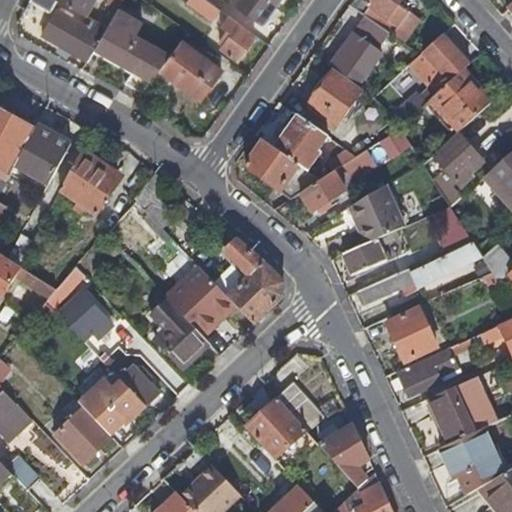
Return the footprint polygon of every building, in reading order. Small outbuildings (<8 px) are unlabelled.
[(52,12),(59,0),(31,0),(52,12)] [(61,0),(86,14),(94,0),(61,0)] [(214,19),(221,10),(207,0),(189,0),(189,1),(214,19)] [(207,0),(221,10),(228,0),(207,0)] [(263,24),(280,0),(237,0),(235,4),(263,24)] [(412,11),(401,4),(403,0),(372,0),(369,6),(371,7),(365,15),(393,35),(394,34),(397,29),(398,30),(412,11)] [(97,47),(153,80),(161,68),(171,55),(137,35),(144,23),(119,8),(108,27),(97,47)] [(44,34),(89,60),(108,27),(90,16),(85,24),(58,9),(44,34)] [(405,42),(422,19),(412,11),(398,30),(397,29),(394,34),(405,42)] [(223,49),(239,60),(257,36),(241,24),(230,16),(223,25),(229,29),(221,41),(227,44),(223,49)] [(382,46),(391,35),(365,16),(356,29),(382,46)] [(353,34),(329,68),(333,71),(359,89),(383,55),(353,34)] [(451,43),(444,35),(420,56),(414,62),(440,91),(463,70),(470,64),(462,55),(469,50),(457,36),(451,43)] [(223,71),(183,40),(171,55),(161,68),(203,98),(223,71)] [(153,80),(97,47),(94,51),(135,75),(130,85),(143,93),(153,80)] [(431,100),(459,131),(492,102),(463,70),(440,91),(431,100)] [(338,128),(363,91),(359,89),(333,71),(308,107),(338,128)] [(39,125),(0,104),(0,167),(12,174),(39,125)] [(304,170),(327,137),(297,116),(274,149),(304,170)] [(72,143),(39,125),(12,174),(45,192),(72,143)] [(482,161),(457,133),(421,165),(429,177),(443,165),(458,182),(482,161)] [(284,188),(282,192),(292,199),(300,194),(320,181),(304,170),(274,149),(264,142),(247,167),(263,179),(266,175),(284,188)] [(118,173),(83,150),(60,190),(97,215),(110,196),(105,193),(118,173)] [(372,166),(363,152),(355,157),(334,172),(343,186),(372,166)] [(511,152),(485,177),(511,207),(511,152)] [(346,191),(343,186),(334,172),(320,181),(300,194),(313,213),(346,191)] [(155,199),(169,183),(157,173),(136,198),(138,200),(151,213),(164,228),(175,217),(155,199)] [(284,188),(266,175),(263,179),(282,192),(284,188)] [(349,207),(367,244),(404,227),(385,185),(349,207)] [(146,219),(151,213),(138,200),(108,232),(122,245),(120,247),(129,257),(151,233),(141,224),(146,219)] [(0,231),(12,210),(0,203),(0,231)] [(439,248),(464,237),(452,208),(427,219),(439,248)] [(167,242),(173,236),(164,228),(151,213),(146,219),(167,242)] [(397,232),(345,255),(355,276),(387,261),(380,247),(400,237),(397,232)] [(21,234),(8,259),(17,264),(19,266),(33,241),(21,234)] [(246,278),(243,275),(239,280),(242,282),(229,295),(255,323),(284,297),(285,283),(263,261),(237,239),(226,249),(235,259),(250,275),(246,278)] [(470,264),(483,258),(476,248),(472,242),(407,271),(357,293),(364,307),(403,289),(406,296),(470,265),(470,264)] [(511,270),(511,263),(496,247),(483,259),(488,266),(492,273),(499,282),(506,276),(508,273),(511,270)] [(0,287),(17,264),(8,259),(0,253),(0,287)] [(250,275),(235,259),(232,263),(243,275),(246,278),(250,275)] [(15,277),(21,267),(19,266),(17,264),(0,287),(0,297),(2,298),(15,277)] [(54,309),(84,273),(77,266),(58,290),(49,299),(47,301),(54,309)] [(464,276),(468,284),(484,276),(492,273),(488,266),(464,276)] [(15,277),(49,299),(58,290),(21,267),(15,277)] [(499,282),(492,273),(484,276),(493,292),(502,287),(499,282)] [(83,291),(59,314),(84,340),(108,318),(83,291)] [(184,369),(211,344),(169,299),(151,315),(166,332),(157,340),(184,369)] [(440,346),(422,309),(390,323),(410,361),(440,346)] [(506,337),(511,349),(511,322),(484,336),(488,346),(506,337)] [(399,373),(402,378),(406,388),(411,397),(443,382),(440,376),(458,367),(450,349),(399,373)] [(104,353),(100,357),(105,362),(109,358),(104,353)] [(0,380),(10,369),(0,359),(0,380)] [(119,377),(146,405),(159,393),(132,365),(119,377)] [(146,405),(119,377),(113,371),(80,402),(86,407),(110,433),(124,419),(127,423),(146,405)] [(484,395),(476,377),(431,399),(451,445),(485,430),(472,402),(484,395)] [(398,391),(406,388),(402,378),(394,382),(398,391)] [(3,391),(6,388),(0,382),(0,431),(9,441),(33,418),(19,403),(16,406),(3,391)] [(294,384),(277,398),(278,399),(306,431),(308,433),(319,422),(310,412),(315,407),(294,384)] [(472,402),(485,430),(497,424),(484,395),(472,402)] [(275,460),(306,431),(278,399),(246,429),(275,460)] [(426,401),(447,448),(451,445),(431,399),(426,401)] [(83,464),(113,436),(110,433),(86,407),(56,435),(83,464)] [(310,412),(319,422),(324,418),(315,407),(310,412)] [(511,435),(511,416),(503,421),(510,437),(511,435)] [(356,468),(369,461),(353,426),(320,446),(359,489),(367,481),(356,468)] [(461,479),(469,496),(477,491),(485,487),(506,474),(500,462),(494,465),(487,450),(493,448),(485,430),(451,445),(447,448),(442,450),(457,482),(461,479)] [(487,450),(494,465),(500,462),(493,448),(487,450)] [(18,455),(7,467),(11,471),(29,490),(41,479),(18,455)] [(0,481),(11,471),(7,467),(0,459),(0,481)] [(226,511),(242,497),(213,466),(181,497),(195,511),(226,511)] [(506,511),(511,511),(511,470),(506,474),(485,487),(506,511)] [(392,511),(375,474),(367,481),(359,489),(335,511),(392,511)] [(299,487),(273,511),(322,511),(318,506),(317,507),(299,487)] [(494,511),(506,511),(485,487),(477,491),(494,511)] [(195,511),(181,497),(178,493),(158,511),(195,511)]
